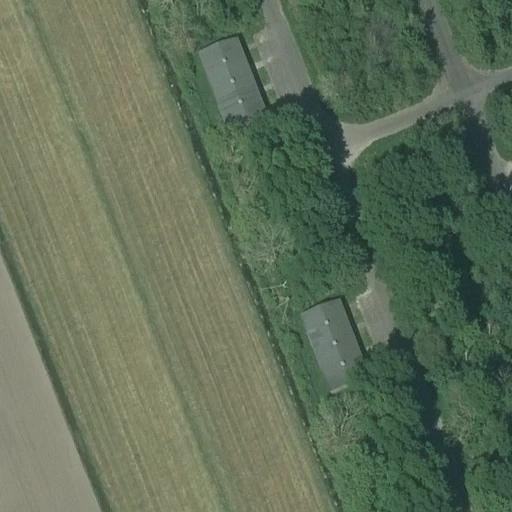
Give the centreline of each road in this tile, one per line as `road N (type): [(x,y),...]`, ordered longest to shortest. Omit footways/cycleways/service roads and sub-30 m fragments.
road 1 (unknown): [(322,153),(462,511)]
road 2 (unknown): [(262,0),(322,153)]
road 3 (unknown): [(322,153),(463,101)]
road 4 (unknown): [(463,101),(511,225)]
